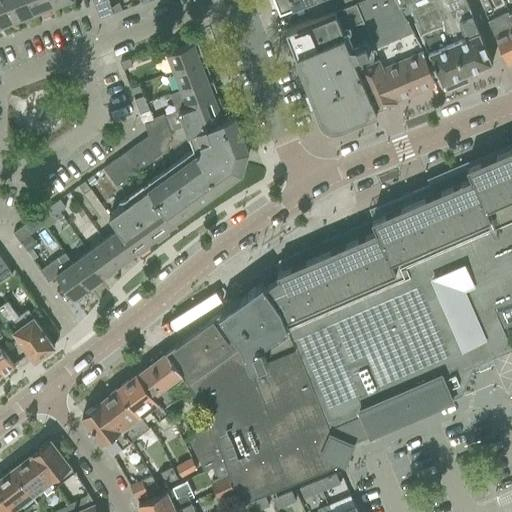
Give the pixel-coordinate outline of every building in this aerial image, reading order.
[(4,0),(0,0),(0,26),(13,21),(4,0)] [(4,0),(13,21),(11,15),(16,13),(19,19),(33,13),(27,0),(4,0)] [(27,0),(33,13),(31,7),(37,5),(39,11),(53,6),(50,0),(27,0)] [(91,0),(93,3),(99,18),(113,13),(107,0),(91,0)] [(275,0),(279,10),(277,11),(277,12),(309,0),(310,0),(316,16),(313,17),(313,18),(327,13),(327,12),(322,0),(275,0)] [(322,0),(327,12),(332,10),(358,0),(322,0)] [(358,0),(332,10),(327,12),(327,13),(329,17),(335,14),(336,17),(339,24),(340,24),(346,39),(367,30),(382,64),(392,60),(386,47),(396,42),(416,90),(436,81),(422,47),(399,7),(394,0),(358,0)] [(463,75),(433,0),(394,0),(399,7),(407,4),(441,84),(463,75)] [(465,0),(433,0),(463,75),(492,62),(477,26),(465,0)] [(481,0),(485,13),(508,61),(511,59),(511,14),(505,0),(481,0)] [(313,18),(286,29),(288,36),(319,117),(322,116),(322,117),(324,120),(325,121),(328,123),(330,124),(333,124),(335,124),(339,124),(339,123),(340,126),(377,111),(375,107),(346,39),(340,24),(339,24),(336,17),(335,14),(329,17),(327,13),(313,18)] [(382,64),(367,30),(346,39),(375,107),(396,99),(396,98),(397,98),(382,64)] [(167,52),(174,72),(205,60),(204,58),(199,60),(197,56),(203,54),(197,40),(167,52)] [(392,60),(382,64),(397,98),(416,90),(396,42),(386,47),(392,60)] [(120,61),(123,69),(132,65),(129,58),(120,61)] [(174,72),(181,90),(212,78),(211,77),(206,79),(204,74),(210,72),(205,60),(174,72)] [(181,90),(170,94),(176,111),(179,110),(213,96),(211,92),(217,90),(212,78),(181,90)] [(127,202),(109,215),(118,229),(119,229),(135,251),(138,256),(150,247),(147,242),(154,237),(158,242),(170,233),(167,228),(174,223),(177,228),(178,227),(169,214),(176,209),(181,216),(193,207),(189,200),(196,195),(200,202),(213,193),(208,186),(214,183),(218,189),(242,172),(243,169),(239,164),(241,155),(247,153),(248,149),(234,114),(222,119),(219,111),(224,109),(218,94),(213,96),(179,110),(193,147),(124,197),(127,202)] [(134,99),(137,107),(146,103),(143,95),(134,99)] [(146,103),(137,107),(140,114),(149,110),(146,103)] [(148,135),(103,168),(116,186),(166,150),(170,132),(164,116),(144,124),(148,135)] [(279,276),(265,285),(278,303),(330,427),(361,414),(370,435),(462,394),(473,366),(489,359),(511,349),(511,348),(507,337),(503,329),(502,326),(511,323),(511,146),(496,153),(428,183),(432,193),(293,253),(297,263),(277,271),(279,276)] [(92,176),(85,181),(89,187),(96,182),(92,176)] [(84,181),(78,185),(84,193),(90,189),(84,181)] [(59,199),(53,203),(58,211),(65,207),(59,199)] [(58,211),(53,203),(47,208),(52,216),(58,211)] [(12,232),(18,240),(31,231),(25,223),(12,232)] [(114,232),(102,240),(119,263),(122,267),(134,259),(131,254),(135,251),(119,229),(118,229),(114,232)] [(87,251),(103,274),(106,278),(118,270),(115,265),(119,263),(102,240),(87,251)] [(87,251),(71,263),(87,285),(91,290),(102,281),(99,277),(103,274),(87,251)] [(87,285),(71,263),(65,253),(40,271),(48,282),(57,276),(75,301),(87,292),(83,288),(87,285)] [(0,280),(12,272),(11,272),(0,255),(0,280)] [(177,343),(165,352),(183,378),(192,391),(205,409),(209,421),(187,438),(204,471),(222,462),(227,460),(245,503),(249,501),(264,495),(340,464),(344,463),(352,442),(355,441),(370,435),(361,414),(330,427),(278,303),(265,285),(262,282),(226,308),(227,309),(221,313),(221,312),(207,321),(208,322),(178,344),(177,343)] [(8,300),(0,305),(0,309),(30,353),(35,360),(54,346),(49,339),(28,308),(19,315),(8,300)] [(0,375),(13,366),(2,349),(0,346),(0,335),(2,335),(0,331),(0,375)] [(139,372),(136,374),(162,408),(163,407),(173,399),(166,391),(183,378),(165,352),(145,367),(139,372)] [(136,374),(118,388),(140,417),(150,409),(158,419),(167,412),(163,407),(162,408),(136,374)] [(118,388),(100,401),(130,441),(138,435),(140,433),(148,427),(140,417),(118,388)] [(100,401),(82,415),(96,434),(103,442),(112,435),(121,448),(130,441),(100,401)] [(47,441),(32,453),(47,474),(56,485),(59,483),(75,471),(50,439),(47,441)] [(32,453),(13,467),(38,499),(56,485),(32,453)] [(191,457),(176,465),(182,477),(197,469),(191,457)] [(13,467),(0,477),(0,491),(15,511),(20,511),(38,499),(13,467)] [(171,467),(161,472),(166,483),(177,478),(171,467)] [(336,472),(318,480),(322,490),(340,483),(336,472)] [(228,474),(211,482),(220,500),(236,492),(228,474)] [(130,485),(135,497),(157,487),(152,475),(130,485)] [(322,490),(318,480),(300,487),(304,498),(322,490)] [(155,493),(137,502),(141,511),(165,511),(190,501),(189,499),(186,493),(176,497),(171,486),(167,488),(155,493)] [(291,490),(273,498),(277,509),(295,501),(291,491),(291,490)] [(15,511),(0,491),(0,511),(15,511)] [(264,495),(249,501),(253,511),(268,505),(264,495)] [(86,498),(71,505),(74,511),(94,504),(90,496),(89,497),(86,498)] [(190,501),(165,511),(191,511),(194,511),(190,501)]
